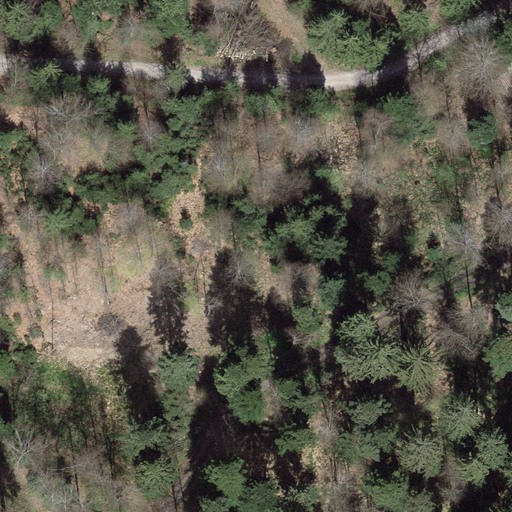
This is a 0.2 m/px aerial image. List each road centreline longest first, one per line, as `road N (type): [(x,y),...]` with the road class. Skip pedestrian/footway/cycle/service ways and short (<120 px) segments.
road 1 (track): [(511,2),(358,81),(0,65)]
road 2 (track): [(162,511),(214,422),(272,378),(511,236)]
